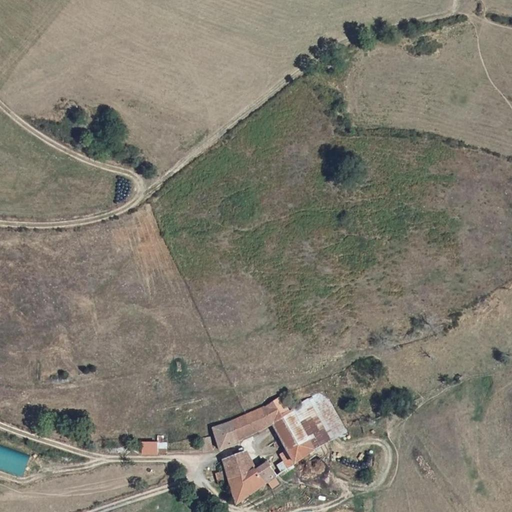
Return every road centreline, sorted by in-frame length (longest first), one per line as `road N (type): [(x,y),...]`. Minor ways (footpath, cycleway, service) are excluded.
road 1 (track): [(136,205),(330,51),(447,16),(458,0)]
road 2 (track): [(201,466),(91,456),(0,426)]
road 3 (track): [(136,205),(136,180),(60,149),(0,105)]
road 4 (track): [(0,225),(81,225),(136,205)]
